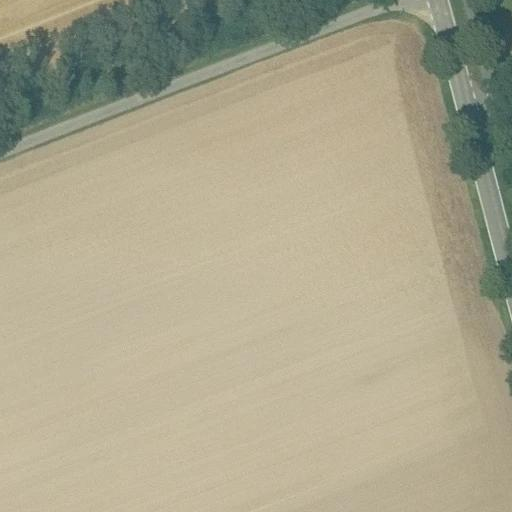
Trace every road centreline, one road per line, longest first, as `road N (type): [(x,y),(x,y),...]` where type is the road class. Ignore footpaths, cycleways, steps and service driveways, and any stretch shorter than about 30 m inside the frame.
road 1 (unclassified): [(443,9),(0,168)]
road 2 (tertiary): [(443,9),(511,261)]
